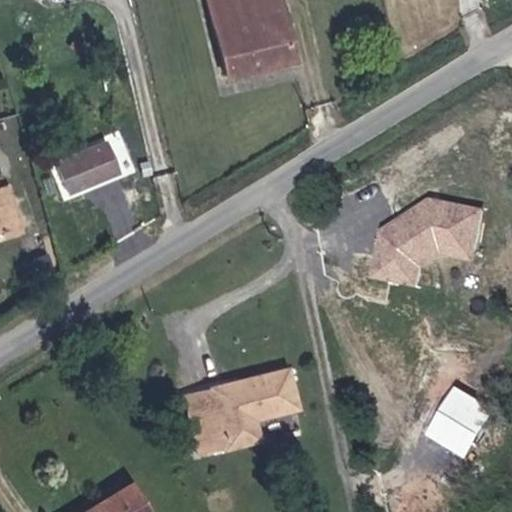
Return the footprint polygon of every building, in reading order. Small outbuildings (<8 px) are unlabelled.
[(7,0),(4,3),(24,23),(44,5),(60,0),(7,0)] [(197,0),(213,61),(285,46),(272,0),(197,0)] [(51,178),(107,156),(94,128),(41,149),(51,178)] [(437,186),(397,209),(397,215),(385,222),(381,262),(423,266),(425,248),(414,247),(416,233),(442,218),(447,229),(485,231),(487,189),(437,186)] [(0,260),(16,256),(3,213),(0,213),(0,260)] [(414,247),(425,248),(448,235),(484,237),(485,231),(447,229),(442,218),(416,233),(414,247)] [(243,405),(288,394),(277,352),(200,372),(217,436),(249,428),(243,405)] [(441,437),(479,460),(501,426),(464,402),(441,437)] [(57,511),(145,511),(120,472),(57,511)]
